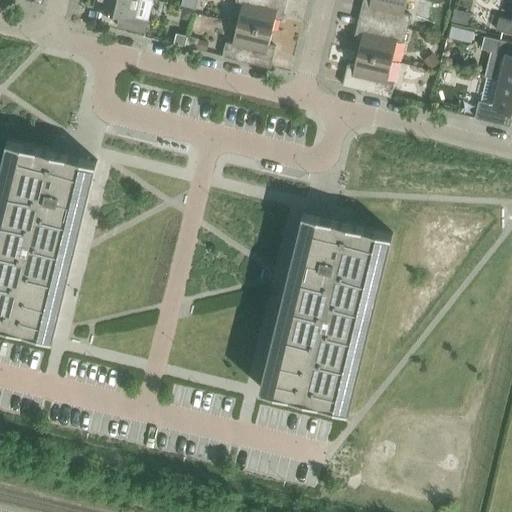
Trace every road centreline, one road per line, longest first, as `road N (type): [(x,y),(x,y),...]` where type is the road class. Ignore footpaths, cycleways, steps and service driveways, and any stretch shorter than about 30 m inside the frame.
road 1 (residential): [(212,133),(143,407)]
road 2 (residential): [(301,101),(111,55)]
road 3 (residential): [(511,153),(334,109)]
road 4 (residential): [(143,407),(318,451)]
road 5 (residential): [(212,133),(99,105),(111,55)]
road 6 (residential): [(334,109),(321,160),(212,133)]
road 7 (residential): [(0,371),(143,407)]
